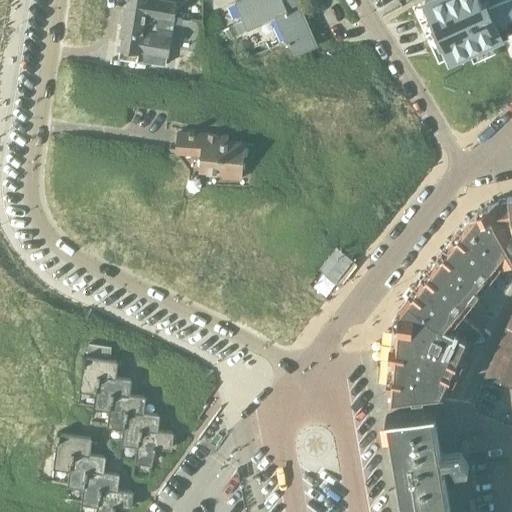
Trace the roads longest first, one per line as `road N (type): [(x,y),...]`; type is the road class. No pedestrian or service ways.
road 1 (residential): [(306,376),(69,253),(44,230),(31,190),(58,0)]
road 2 (unclassified): [(306,376),(464,169)]
road 3 (residential): [(464,169),(356,0)]
road 4 (residential): [(356,511),(337,413),(306,376)]
road 5 (residential): [(306,376),(281,418),(296,511)]
